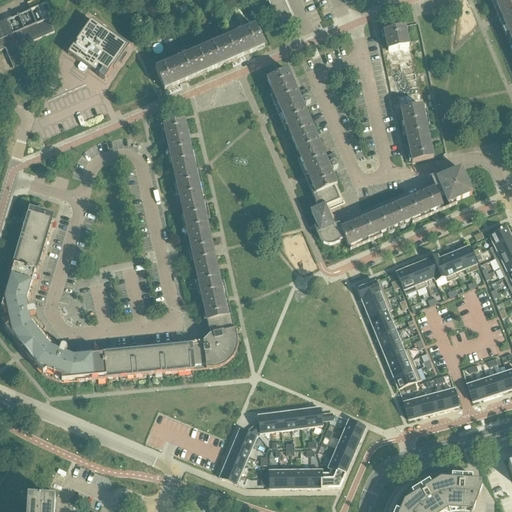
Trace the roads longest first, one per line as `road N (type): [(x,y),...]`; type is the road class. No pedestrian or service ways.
road 1 (residential): [(81,201),(51,307),(57,324),(75,333),(173,319),(141,168),(119,155),(91,170)]
road 2 (residential): [(158,505),(173,476),(169,466),(0,396)]
road 3 (residential): [(388,175),(359,182),(317,85),(321,73),(362,56)]
road 4 (residential): [(313,41),(162,104)]
road 5 (residential): [(511,201),(487,160),(388,175)]
road 6 (residential): [(388,175),(362,56)]
